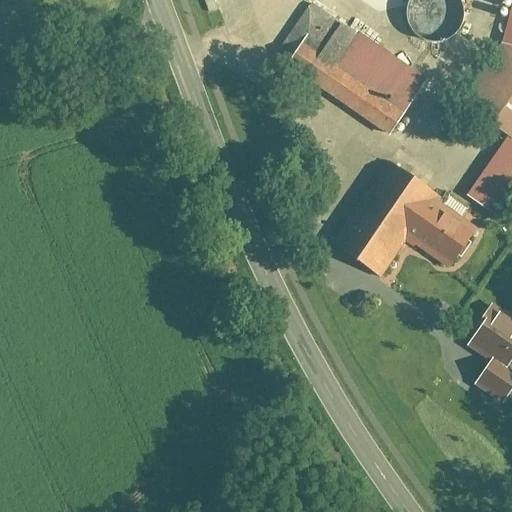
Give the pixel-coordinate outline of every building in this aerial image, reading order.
[(414,29),(416,34),(421,40),(428,45),(437,48),(447,48),(457,44),(465,36),(469,27),(470,17),(467,7),(462,0),(421,0),(420,1),(414,11),(413,21),(414,29)] [(315,8),(278,63),(393,140),(430,85),(315,8)] [(511,50),(505,46),(465,109),(511,138),(511,50)] [(256,85),(229,96),(243,132),(270,121),(256,85)] [(472,201),(504,221),(511,207),(511,138),(472,201)] [(483,232),(439,205),(443,198),(388,165),(335,252),(389,285),(411,250),(455,277),(483,232)] [(504,368),(511,357),(511,323),(490,308),(476,329),(479,331),(469,345),(504,368)]
